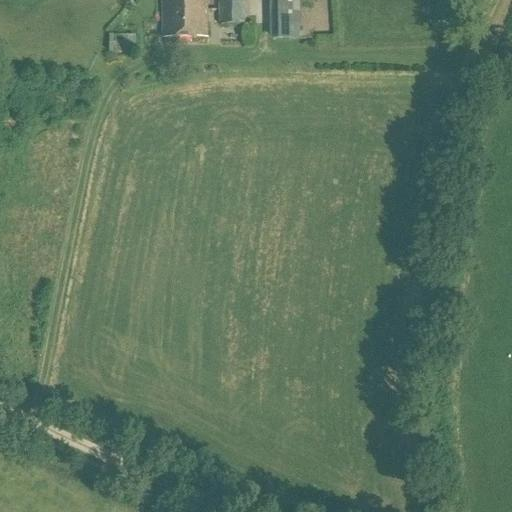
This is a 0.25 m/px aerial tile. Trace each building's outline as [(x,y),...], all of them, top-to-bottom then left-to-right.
[(163,0),(164,38),(208,37),(207,0),(163,0)] [(219,0),(219,25),(244,25),(244,0),(219,0)] [(270,0),(271,24),(298,24),(297,0),(270,0)] [(298,24),(271,24),(271,40),(298,40),(298,24)] [(134,52),(134,37),(110,37),(110,52),(134,52)]
